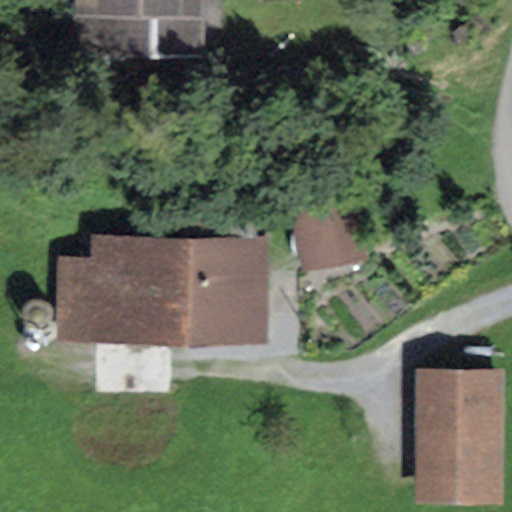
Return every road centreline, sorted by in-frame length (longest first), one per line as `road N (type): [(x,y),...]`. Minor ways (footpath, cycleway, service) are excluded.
road 1 (residential): [(511,309),(303,382),(259,387)]
road 2 (residential): [(511,196),(501,127),(511,41)]
